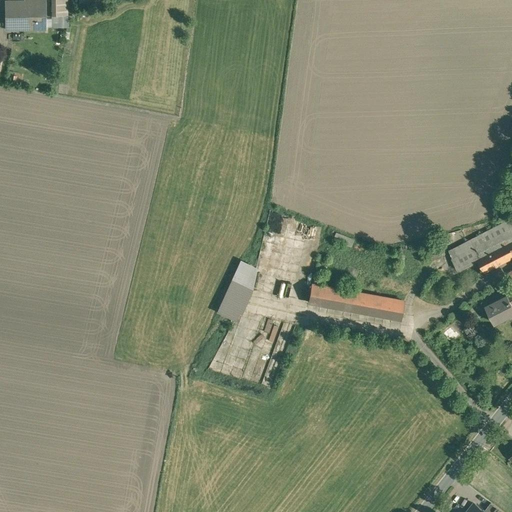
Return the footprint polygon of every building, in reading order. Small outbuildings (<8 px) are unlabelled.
[(45,0),(25,0),(25,1),(6,2),(6,30),(46,29),(45,0)] [(510,230),(472,249),(485,273),(511,258),(511,231),(511,229),(510,230)] [(436,238),(426,241),(434,261),(443,256),(436,238)] [(242,261),(219,312),(236,321),(239,313),(242,314),(252,293),(257,267),(242,261)] [(404,301),(312,284),(309,303),(400,319),(404,301)] [(508,296),(487,306),(495,323),(504,319),(504,317),(511,313),(511,294),(508,296)] [(451,328),(444,334),(450,341),(455,337),(456,338),(459,335),(457,331),(455,333),(451,328)] [(475,502),(467,511),(487,511),(485,510),(475,502)] [(503,511),(491,502),(485,510),(487,511),(503,511)]
